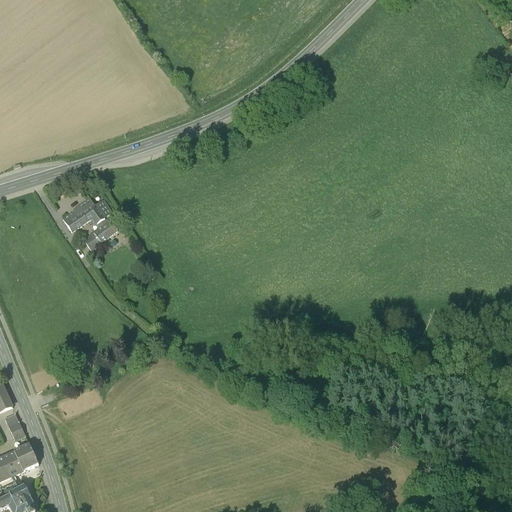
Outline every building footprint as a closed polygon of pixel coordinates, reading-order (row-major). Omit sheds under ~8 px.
[(74,212),(62,220),(72,234),(91,221),(95,227),(96,226),(105,220),(104,219),(113,214),(103,201),(95,206),(90,199),(73,210),(74,212)] [(105,220),(96,226),(98,229),(107,222),(106,220),(105,220)] [(107,222),(98,229),(92,232),(93,233),(83,240),(91,252),(118,233),(109,221),(107,222)] [(2,384),(0,385),(0,414),(14,408),(2,384)] [(16,416),(5,421),(15,443),(26,437),(16,416)] [(0,485),(39,468),(29,446),(16,452),(0,458),(0,485)] [(9,511),(35,511),(34,511),(36,510),(24,487),(0,499),(0,511),(4,511),(8,510),(9,511)]
